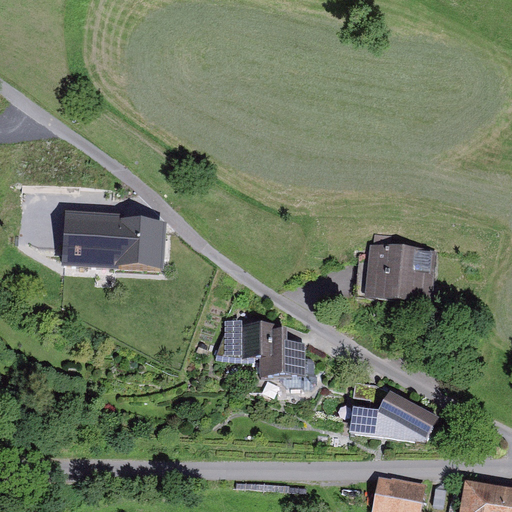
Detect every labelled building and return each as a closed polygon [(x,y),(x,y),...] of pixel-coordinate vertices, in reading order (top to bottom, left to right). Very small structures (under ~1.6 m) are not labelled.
[(152,238),(47,228),(43,279),(147,288),(152,238)] [(31,241),(0,230),(0,265),(19,273),(31,241)] [(429,265),(367,254),(358,304),(420,315),(429,265)] [(273,340),(233,337),(231,372),(248,373),(247,388),(296,392),(299,357),(272,356),(273,340)] [(333,450),(415,455),(429,430),(380,402),(366,426),(335,424),(333,450)] [(420,511),(423,497),(366,488),(361,511),(420,511)] [(511,511),(511,501),(459,495),(456,511),(511,511)]
